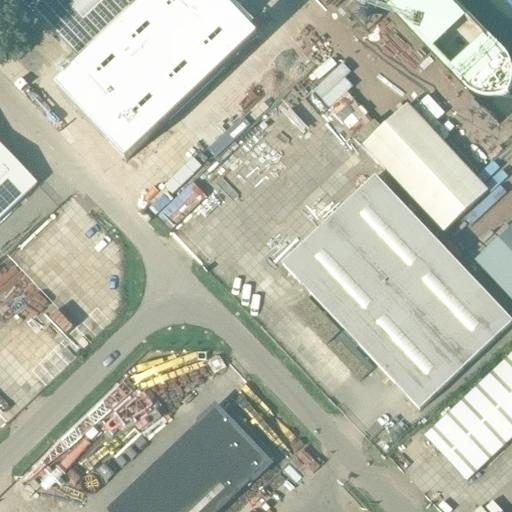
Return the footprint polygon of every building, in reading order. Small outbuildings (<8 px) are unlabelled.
[(40,0),(31,9),(81,62),(146,0),(40,0)] [(257,38),(220,0),(149,0),(57,89),(127,162),(257,38)] [(0,145),(0,220),(37,185),(0,145)] [(511,322),(376,178),(283,266),(344,331),(341,334),(332,324),(322,314),(305,330),(315,340),(348,376),(365,360),(356,350),(359,347),(420,412),(511,325),(511,322)] [(511,300),(511,229),(476,263),(511,300)] [(511,356),(426,438),(468,482),(511,439),(511,356)] [(216,408),(169,453),(223,511),(270,465),(216,408)] [(221,511),(223,511),(169,453),(108,511),(107,511),(221,511)]
